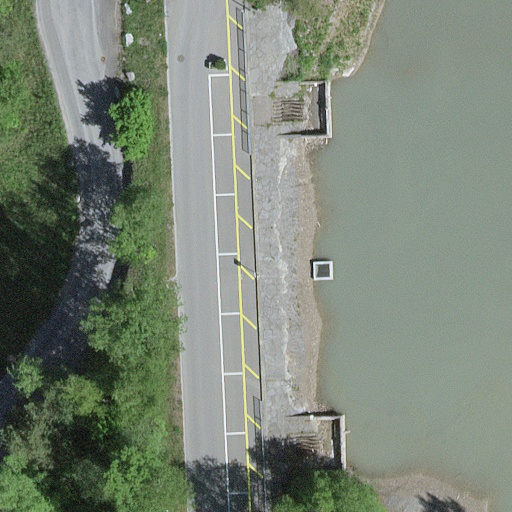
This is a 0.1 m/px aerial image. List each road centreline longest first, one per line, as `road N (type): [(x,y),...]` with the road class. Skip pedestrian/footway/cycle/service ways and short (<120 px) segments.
road 1 (residential): [(214,0),(238,511)]
road 2 (unclassified): [(57,0),(101,236),(62,349),(0,435)]
